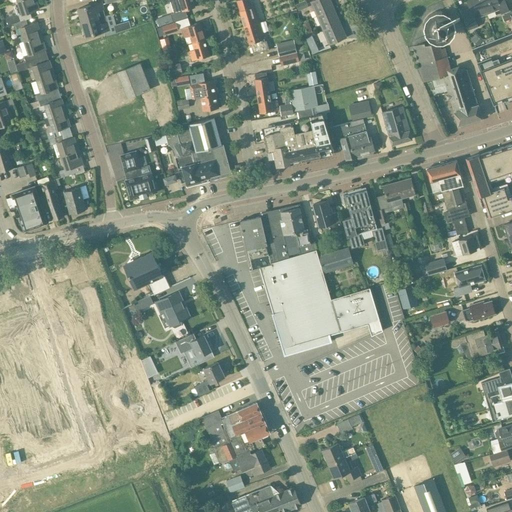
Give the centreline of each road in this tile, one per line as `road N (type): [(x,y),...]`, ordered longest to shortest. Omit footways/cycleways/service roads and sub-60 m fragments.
road 1 (residential): [(0,489),(99,457),(28,244)]
road 2 (tertiary): [(316,511),(232,314),(176,224)]
road 3 (residential): [(112,226),(106,174),(64,49),(58,0)]
road 4 (residential): [(254,192),(215,0)]
road 5 (tertiary): [(254,192),(440,150)]
road 6 (residential): [(511,328),(457,146)]
road 7 (residential): [(440,150),(378,6)]
